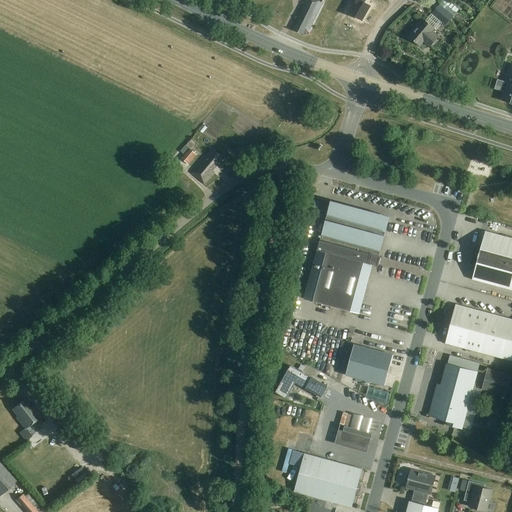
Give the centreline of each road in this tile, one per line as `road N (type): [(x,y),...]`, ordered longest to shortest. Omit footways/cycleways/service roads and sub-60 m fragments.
road 1 (unclassified): [(335,173),(454,205),(370,511)]
road 2 (unclassified): [(0,372),(242,176),(280,163),(335,173)]
road 3 (track): [(286,163),(249,354),(235,511)]
road 4 (secondary): [(362,79),(178,0)]
road 5 (secondary): [(511,128),(362,79)]
